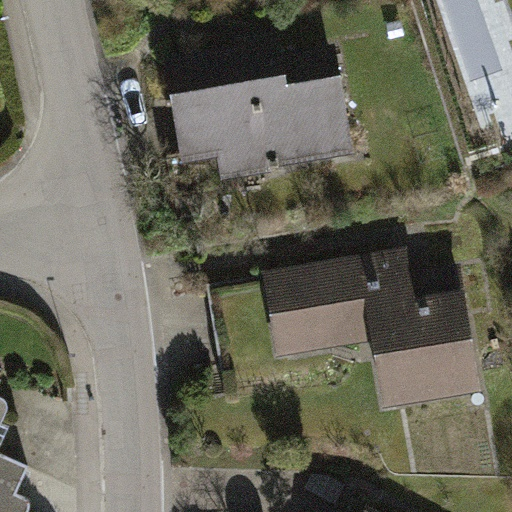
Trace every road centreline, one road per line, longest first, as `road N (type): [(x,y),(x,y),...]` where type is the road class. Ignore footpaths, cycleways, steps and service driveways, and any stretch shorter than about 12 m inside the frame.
road 1 (residential): [(134,511),(101,220)]
road 2 (residential): [(101,220),(53,0)]
